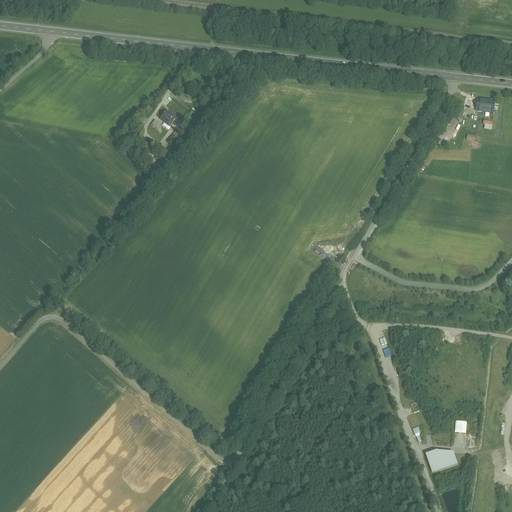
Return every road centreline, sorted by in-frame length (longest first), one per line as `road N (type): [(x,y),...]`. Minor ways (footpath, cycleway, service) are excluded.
road 1 (unclassified): [(0,365),(37,323),(55,317),(229,460),(342,277)]
road 2 (secondary): [(0,25),(454,77)]
road 3 (track): [(360,322),(373,331),(438,511)]
road 4 (unclassified): [(354,255),(454,77)]
road 5 (unclassified): [(354,255),(396,279),(468,289),(511,262)]
road 6 (track): [(373,331),(398,326),(511,338)]
